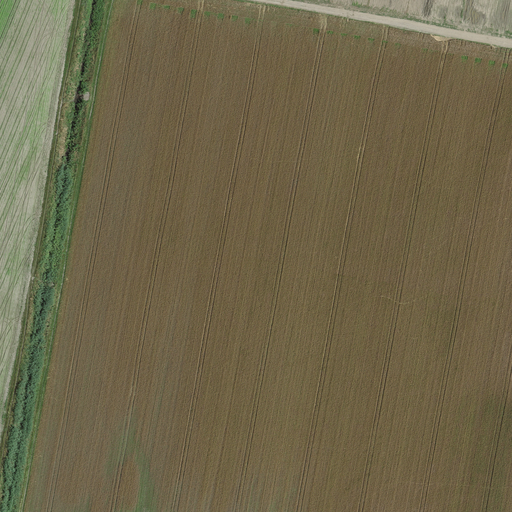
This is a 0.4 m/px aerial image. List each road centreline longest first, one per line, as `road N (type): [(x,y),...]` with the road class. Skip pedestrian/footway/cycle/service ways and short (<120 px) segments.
road 1 (track): [(78,0),(0,459)]
road 2 (track): [(511,44),(271,0)]
